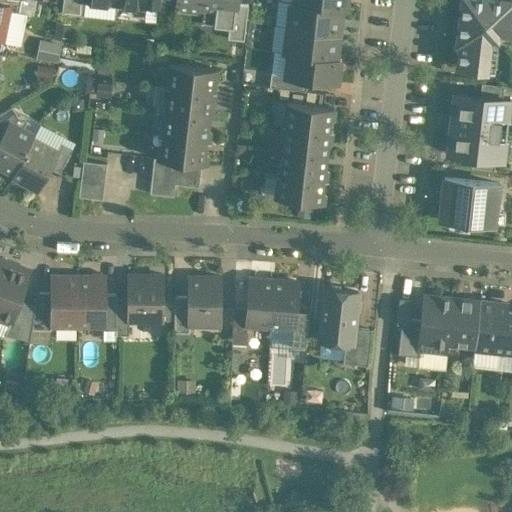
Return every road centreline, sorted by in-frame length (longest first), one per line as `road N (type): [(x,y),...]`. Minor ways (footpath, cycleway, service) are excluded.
road 1 (residential): [(377,247),(70,231),(0,213)]
road 2 (residential): [(405,0),(377,247)]
road 3 (residential): [(511,261),(377,247)]
